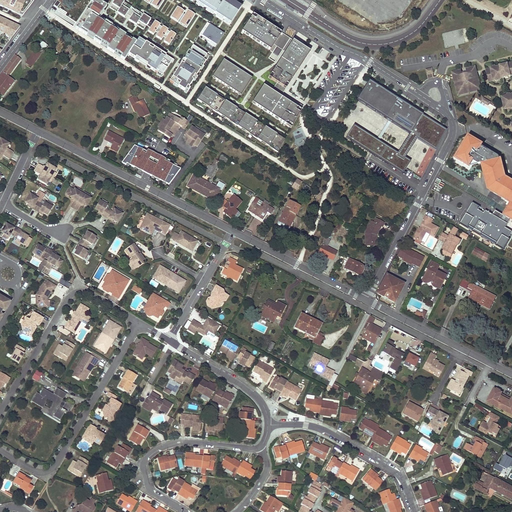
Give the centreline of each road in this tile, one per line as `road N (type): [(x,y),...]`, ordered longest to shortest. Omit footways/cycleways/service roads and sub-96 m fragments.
road 1 (residential): [(264,0),(450,118),(450,139),(365,299)]
road 2 (residential): [(233,231),(38,130)]
road 3 (residential): [(137,320),(90,291),(68,295),(0,410)]
road 4 (residential): [(186,511),(150,489),(145,457),(180,441),(255,448)]
road 5 (residential): [(268,425),(312,425),(382,463),(402,480),(414,511)]
road 6 (residential): [(55,463),(137,320)]
road 7 (residential): [(511,374),(365,299)]
road 8 (residential): [(365,299),(233,231)]
road 9 (residential): [(173,334),(256,396),(268,425)]
